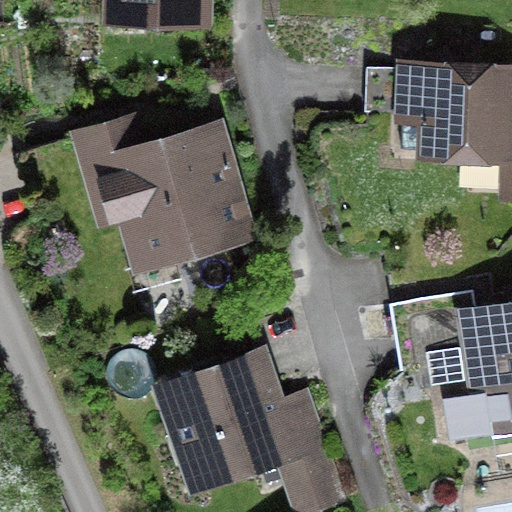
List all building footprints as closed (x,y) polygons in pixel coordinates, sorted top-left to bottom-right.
[(210,0),(109,0),(109,25),(209,29),(210,0)] [(511,73),(400,68),(395,159),(511,165),(511,73)] [(107,149),(145,277),(264,242),(225,113),(107,149)] [(511,437),(511,306),(454,311),(462,441),(511,437)] [(268,354),(159,393),(198,501),(308,461),(268,354)]
